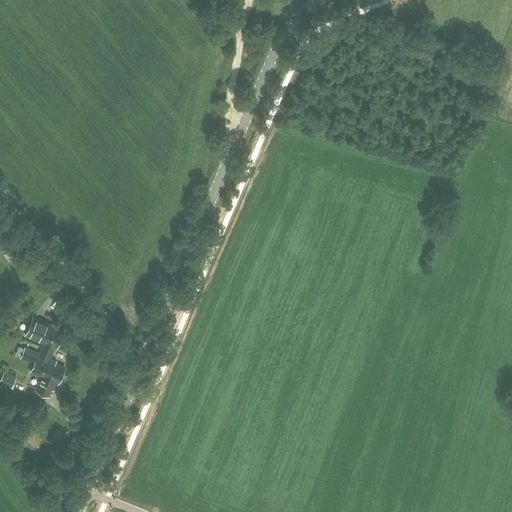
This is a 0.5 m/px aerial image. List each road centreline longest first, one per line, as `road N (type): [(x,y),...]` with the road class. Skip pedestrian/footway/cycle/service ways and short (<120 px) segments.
road 1 (tertiary): [(78,511),(272,57),(291,24),(325,0)]
road 2 (track): [(142,361),(0,196)]
road 3 (track): [(232,150),(249,0)]
